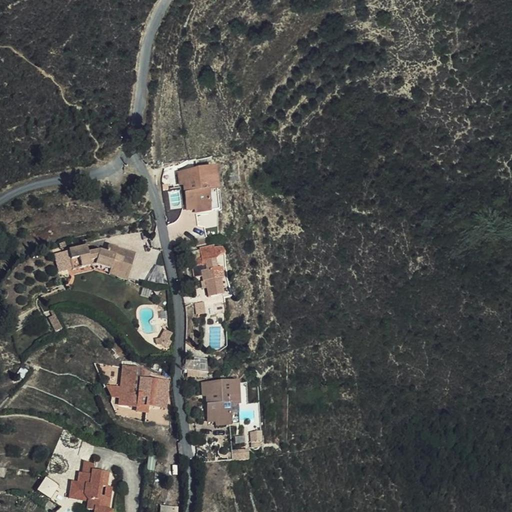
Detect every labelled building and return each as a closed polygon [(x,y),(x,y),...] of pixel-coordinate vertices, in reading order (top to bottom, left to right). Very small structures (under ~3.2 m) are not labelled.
[(206,190),(170,194),(171,204),(175,204),(178,224),(181,224),(182,231),(187,230),(188,234),(211,231),(206,190)] [(54,252),(58,272),(72,269),(68,249),(54,252)] [(80,258),(70,260),(72,272),(81,270),(80,258)] [(86,272),(74,275),(80,298),(107,290),(109,286),(122,291),(119,300),(127,302),(135,277),(110,266),(104,275),(98,275),(88,278),(86,272)] [(193,270),(185,271),(188,283),(181,283),(183,292),(187,291),(187,295),(194,294),(198,318),(215,316),(213,299),(219,298),(217,287),(211,288),(209,276),(197,278),(198,281),(194,282),(193,270)] [(122,291),(109,286),(107,290),(106,296),(119,300),(122,291)] [(58,353),(50,333),(43,336),(51,356),(58,353)] [(158,363),(152,370),(158,375),(164,369),(158,363)] [(152,370),(148,371),(147,376),(155,378),(158,375),(152,370)] [(201,385),(199,379),(198,373),(186,374),(186,381),(190,383),(193,387),(201,385)] [(212,382),(211,376),(199,379),(201,385),(212,382)] [(132,398),(118,397),(117,418),(116,430),(116,436),(134,437),(134,441),(143,441),(144,441),(144,435),(152,436),(162,436),(163,411),(144,410),(145,404),(132,398)] [(201,419),(201,438),(206,438),(206,446),(210,446),(210,449),(224,449),(223,427),(232,427),(232,404),(196,408),(196,419),(201,419)] [(116,430),(117,418),(103,417),(108,429),(116,430)] [(232,427),(223,427),(224,449),(233,448),(233,441),(229,441),(227,437),(232,431),(232,427)] [(144,441),(143,441),(142,451),(151,452),(152,436),(144,435),(144,441)] [(237,474),(226,476),(226,482),(238,480),(237,474)] [(37,491),(50,499),(59,485),(45,477),(37,491)] [(85,497),(87,493),(87,487),(78,484),(76,496),(85,497)] [(103,495),(87,493),(85,497),(76,496),(72,511),(104,511),(104,510),(100,508),(103,495)] [(72,511),(76,496),(72,495),(70,506),(65,505),(63,511),(72,511)] [(21,511),(27,499),(19,496),(14,509),(21,511)] [(39,500),(31,511),(48,511),(51,508),(39,500)]
